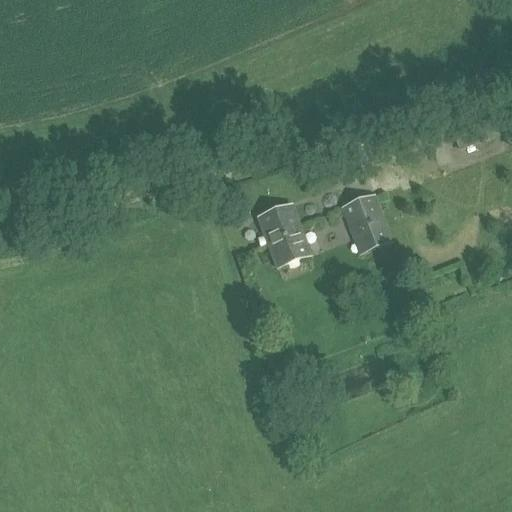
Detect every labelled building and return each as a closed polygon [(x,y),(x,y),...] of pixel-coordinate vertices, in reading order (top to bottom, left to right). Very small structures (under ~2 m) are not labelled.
[(496,138),(485,111),(449,126),(460,153),(496,138)] [(400,128),(411,154),(423,148),(413,123),(400,128)] [(343,211),(360,259),(394,246),(377,198),(343,211)] [(293,210),(261,222),(279,272),(312,260),(293,210)] [(319,262),(329,259),(321,233),(312,236),(319,262)] [(272,364),(277,374),(291,369),(287,358),(272,364)]
